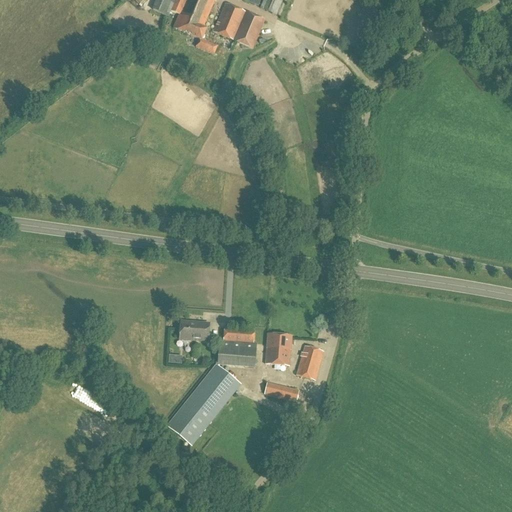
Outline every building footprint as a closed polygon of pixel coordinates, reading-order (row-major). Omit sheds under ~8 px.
[(203,28),(215,1),(213,0),(156,0),(152,11),(168,19),(171,13),(180,17),(174,31),(198,41),(195,48),(214,56),(218,47),(203,40),(207,30),(203,28)] [(276,16),(283,0),(264,0),(260,10),(276,16)] [(253,50),(265,21),(225,5),(213,33),(253,50)] [(208,343),(209,325),(181,323),(179,341),(208,343)] [(253,345),(254,333),(224,330),(223,343),(219,342),(217,367),(254,370),(256,345),(253,345)] [(290,356),(290,350),(291,338),(268,336),(265,366),(289,368),(290,356)] [(304,351),(302,357),(296,377),(315,383),(323,353),(305,348),(304,351)] [(191,447),(240,385),(217,366),(167,429),(191,447)] [(65,396),(73,400),(79,387),(72,383),(65,396)] [(296,403),(299,393),(267,385),(264,395),(296,403)]
